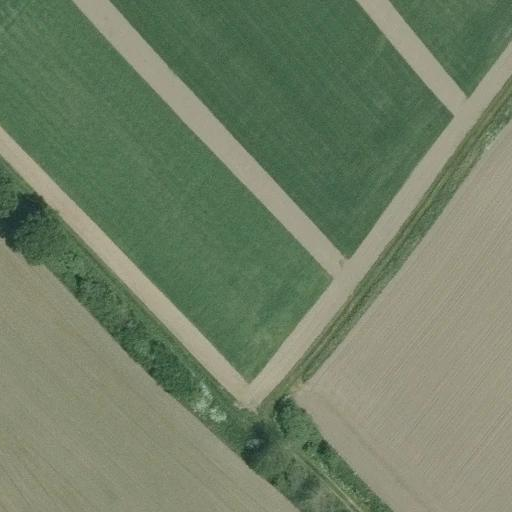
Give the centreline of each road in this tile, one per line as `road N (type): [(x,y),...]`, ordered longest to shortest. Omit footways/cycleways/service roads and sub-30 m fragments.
road 1 (track): [(351,511),(263,430),(511,89)]
road 2 (track): [(263,430),(242,431),(214,406),(0,192)]
